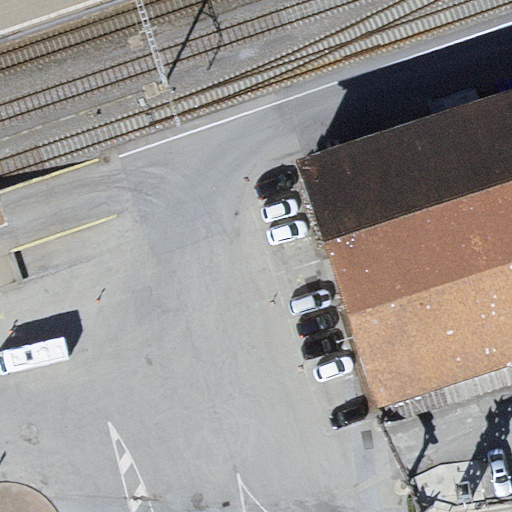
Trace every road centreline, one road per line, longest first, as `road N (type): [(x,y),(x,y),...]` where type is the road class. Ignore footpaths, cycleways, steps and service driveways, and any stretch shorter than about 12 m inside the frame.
road 1 (residential): [(511,46),(243,136),(181,177),(204,289),(132,399)]
road 2 (residential): [(289,511),(182,431)]
